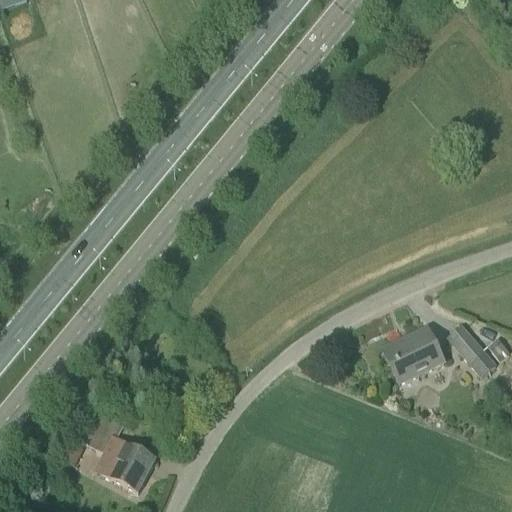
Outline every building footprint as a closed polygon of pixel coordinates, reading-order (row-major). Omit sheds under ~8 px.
[(0,0),(0,13),(25,6),(22,0),(0,0)] [(447,342),(482,383),(495,371),(461,331),(447,342)] [(422,336),(382,355),(399,389),(444,367),(435,350),(430,353),(422,336)] [(509,360),(508,358),(497,344),(488,353),(499,367),(509,360)] [(511,359),(503,379),(511,383),(511,359)] [(78,425),(70,441),(86,448),(104,457),(95,475),(138,498),(155,466),(127,451),(116,444),(112,442),(111,442),(78,425)]
